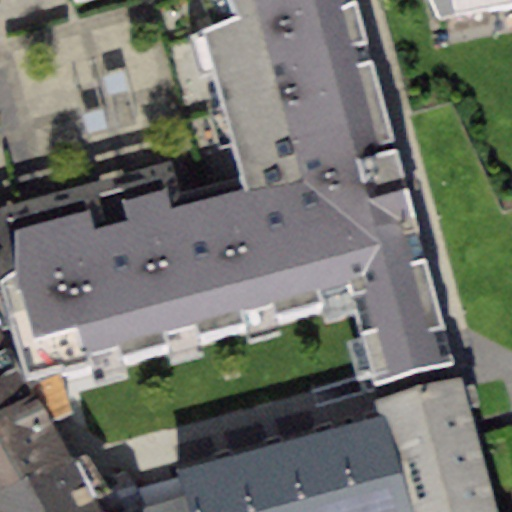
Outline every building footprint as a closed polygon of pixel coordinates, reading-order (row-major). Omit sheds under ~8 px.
[(0,0),(0,326),(0,327),(32,392),(60,379),(354,304),(375,382),(452,363),(354,0),(0,0)] [(511,0),(429,0),(439,19),(511,4),(511,0)] [(0,407),(32,392),(0,327),(0,326),(0,407)] [(32,392),(0,407),(0,495),(73,462),(45,414),(67,409),(60,379),(32,392)] [(495,511),(460,380),(376,402),(381,417),(405,511),(495,511)] [(405,511),(381,417),(334,429),(355,511),(405,511)] [(355,511),(334,429),(281,443),(298,511),(355,511)] [(298,511),(281,443),(231,456),(245,511),(298,511)] [(89,456),(73,462),(0,495),(0,511),(100,511),(95,501),(112,491),(89,456)] [(245,511),(231,456),(176,471),(182,491),(187,511),(245,511)] [(187,511),(182,491),(133,507),(134,511),(187,511)]
